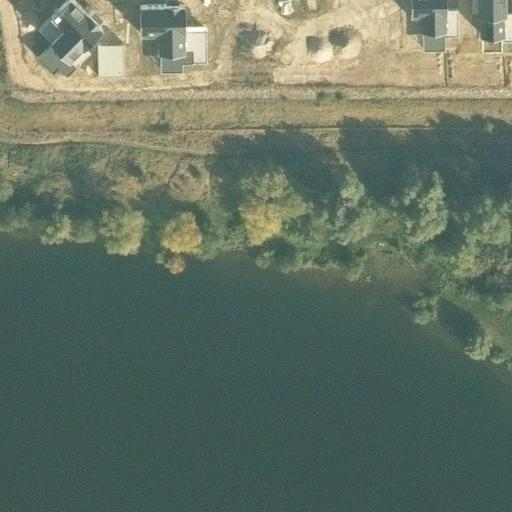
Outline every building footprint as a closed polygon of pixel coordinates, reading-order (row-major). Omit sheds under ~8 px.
[(65,28),(51,41),(75,66),(90,52),(85,47),(104,29),(102,27),(103,26),(91,13),(90,14),(76,0),(68,0),(53,15),(65,28)] [(218,0),(218,24),(236,24),(236,43),(271,44),(270,57),(285,57),(286,24),(264,24),(264,0),(218,0)] [(294,0),(294,25),(306,25),(305,40),(326,40),(327,48),(342,48),(343,20),(329,20),(329,0),(294,0)] [(353,0),(353,16),(365,17),(364,32),(385,32),(386,40),(401,40),(401,12),(388,12),(388,0),(353,0)] [(409,0),(409,14),(421,14),(421,30),(442,30),(442,37),(457,37),(457,10),(445,10),(444,0),(409,0)] [(474,0),(474,9),(479,9),(478,12),(481,12),(481,33),(503,33),(503,40),(511,40),(511,11),(507,11),(506,0),(474,0)] [(138,5),(137,33),(156,33),(155,52),(189,53),(189,65),(204,65),(205,33),(183,32),(184,6),(180,6),(180,4),(163,4),(163,5),(138,5)] [(98,43),(98,76),(124,76),(124,44),(98,43)]
